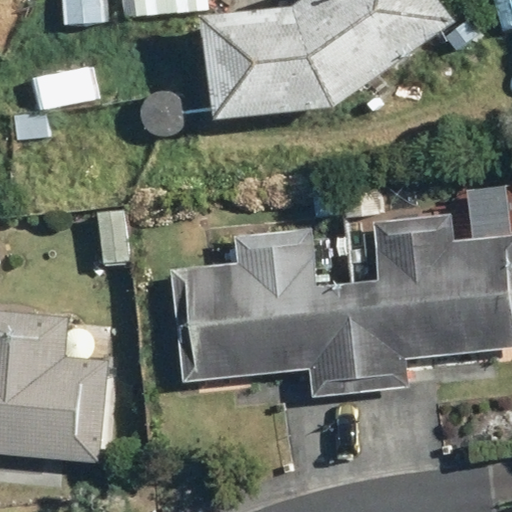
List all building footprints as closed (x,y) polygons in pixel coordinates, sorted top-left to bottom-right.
[(127,0),(130,18),(214,5),(213,0),(127,0)] [(224,18),(234,121),(352,111),(469,22),(451,0),(328,0),(315,10),(224,18)] [(155,131),(161,136),(169,140),(177,140),(185,138),(192,134),(197,127),(199,119),(199,111),(196,103),(191,97),(183,93),(175,91),(168,92),(161,96),(155,101),(151,108),(150,116),(151,123),(155,131)] [(317,184),(316,215),(386,217),(387,185),(317,184)] [(136,205),(101,208),(106,272),(141,268),(136,205)] [(385,226),(391,282),(362,285),(372,391),(394,389),(420,386),(418,360),(511,350),(511,237),(462,242),(459,218),(385,226)] [(246,239),(249,265),(182,272),(193,382),(321,369),(323,396),(349,393),(372,391),(362,285),(330,288),(324,231),(246,239)] [(0,453),(110,463),(118,362),(76,359),(79,317),(0,310),(0,453)]
